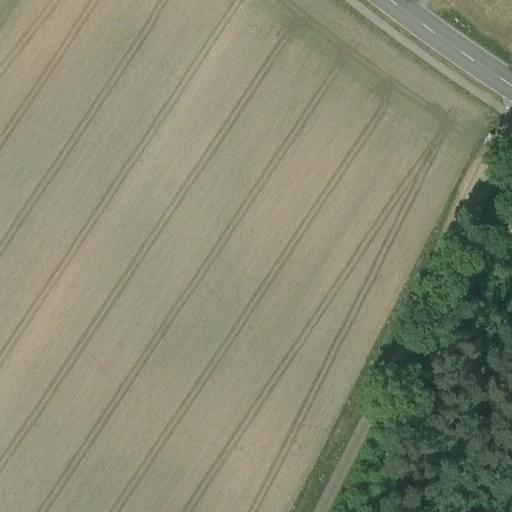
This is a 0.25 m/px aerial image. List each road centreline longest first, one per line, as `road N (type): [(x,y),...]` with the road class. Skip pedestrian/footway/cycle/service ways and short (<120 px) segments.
road 1 (unclassified): [(511,148),(327,511)]
road 2 (tertiary): [(390,0),(511,84)]
